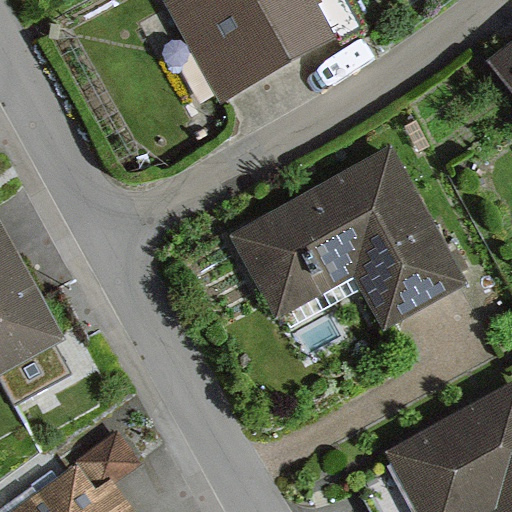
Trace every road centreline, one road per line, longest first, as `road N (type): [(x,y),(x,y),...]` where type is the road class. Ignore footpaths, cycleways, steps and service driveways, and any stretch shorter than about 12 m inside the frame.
road 1 (residential): [(102,241),(378,85),(490,0)]
road 2 (residential): [(260,511),(102,241)]
road 3 (residential): [(102,241),(0,57)]
